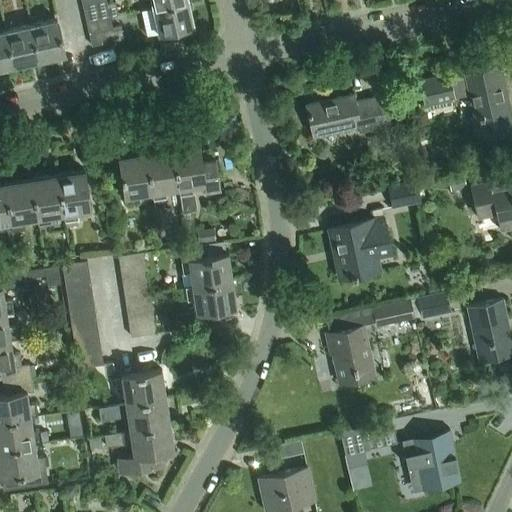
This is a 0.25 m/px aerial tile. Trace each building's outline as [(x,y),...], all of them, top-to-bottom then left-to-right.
[(187,0),(182,0),(152,7),(158,33),(163,32),(178,28),(193,25),(187,0)] [(86,20),(109,15),(118,13),(115,1),(106,3),(83,8),(86,20)] [(112,27),(109,15),(86,20),(88,32),(112,27)] [(30,24),(38,59),(64,54),(56,19),(30,24)] [(30,24),(5,30),(13,65),(38,59),(30,24)] [(88,32),(91,45),(123,38),(120,25),(112,27),(88,32)] [(178,28),(163,32),(165,39),(180,36),(178,28)] [(5,30),(0,31),(0,67),(13,65),(5,30)] [(182,39),(163,43),(165,51),(184,47),(182,39)] [(454,96),(468,93),(468,94),(472,94),(476,114),(470,115),(475,138),(511,130),(511,112),(501,64),(463,72),(464,75),(450,78),(449,71),(417,78),(424,107),(455,100),(454,96)] [(357,126),(358,132),(390,125),(383,94),(353,101),(352,93),(305,103),(312,135),(357,126)] [(198,143),(171,147),(177,187),(178,195),(191,193),(190,185),(203,183),(204,191),(218,189),(213,156),(200,158),(198,143)] [(144,151),(150,191),(151,200),(165,197),(164,189),(177,187),(171,147),(144,151)] [(136,193),(150,191),(144,151),(117,156),(124,198),(125,197),(126,204),(138,202),(136,193)] [(56,173),(62,213),(64,221),(77,219),(76,211),(89,209),(83,169),(56,173)] [(450,190),(466,186),(463,170),(446,174),(450,190)] [(56,173),(29,177),(35,217),(37,225),(49,223),(48,216),(62,213),(56,173)] [(500,230),(511,226),(511,174),(471,184),(478,217),(496,213),(500,230)] [(29,177),(2,182),(8,221),(10,229),(24,227),(22,219),(35,217),(29,177)] [(416,178),(387,183),(391,206),(420,201),(416,178)] [(0,222),(8,221),(2,182),(0,181),(0,222)] [(389,253),(390,253),(383,217),(373,220),(373,217),(328,227),(333,251),(337,250),(343,276),(339,277),(339,278),(350,276),(351,278),(356,276),(355,274),(379,269),(375,252),(388,249),(389,253)] [(196,230),(198,241),(216,238),(214,227),(196,230)] [(193,284),(231,279),(227,254),(208,258),(206,244),(178,248),(182,273),(190,271),(193,284)] [(118,254),(120,267),(145,263),(143,251),(118,254)] [(63,263),(64,276),(89,272),(87,259),(63,263)] [(147,275),(145,263),(120,267),(121,279),(147,275)] [(25,272),(27,284),(29,283),(32,276),(46,274),(48,285),(60,283),(57,266),(25,272)] [(468,269),(456,272),(458,283),(471,281),(468,269)] [(1,289),(8,288),(26,285),(24,272),(0,275),(0,314),(5,314),(12,312),(10,300),(3,301),(1,289)] [(64,276),(66,287),(90,283),(89,272),(64,276)] [(121,279),(123,291),(149,286),(147,275),(121,279)] [(231,279),(193,284),(184,286),(187,301),(195,299),(197,313),(236,306),(231,279)] [(66,287),(68,298),(92,294),(90,283),(66,287)] [(123,291),(125,302),(150,298),(149,286),(123,291)] [(417,295),(421,316),(450,310),(446,289),(417,295)] [(68,298),(70,310),(94,306),(92,294),(68,298)] [(125,302),(127,314),(152,310),(150,298),(125,302)] [(477,361),(511,353),(511,342),(503,299),(466,307),(477,361)] [(373,375),(362,324),(375,321),(376,325),(414,317),(410,300),(372,308),(372,305),(327,315),(330,331),(323,332),(328,354),(332,353),(338,383),(373,375)] [(70,310),(71,322),(96,318),(94,306),(70,310)] [(127,314),(128,325),(154,321),(152,310),(127,314)] [(0,341),(9,340),(17,339),(15,327),(7,328),(5,314),(0,314),(0,341)] [(71,322),(73,332),(97,328),(96,318),(71,322)] [(155,331),(154,321),(128,325),(130,335),(155,331)] [(73,332),(75,344),(99,340),(97,328),(73,332)] [(0,375),(1,382),(31,377),(29,363),(21,364),(19,354),(12,355),(9,340),(0,341),(0,375)] [(75,344),(77,356),(101,352),(99,340),(75,344)] [(103,363),(101,352),(77,356),(78,367),(103,363)] [(123,389),(125,403),(164,396),(160,369),(119,376),(120,378),(112,379),(114,391),(123,389)] [(0,394),(0,421),(30,417),(38,416),(35,402),(28,404),(26,391),(33,390),(31,377),(1,382),(3,394),(0,394)] [(164,396),(125,403),(116,404),(98,407),(101,421),(127,417),(129,429),(168,423),(164,396)] [(0,421),(0,449),(34,444),(42,443),(39,429),(32,430),(30,417),(0,421)] [(340,430),(345,453),(396,441),(391,418),(340,430)] [(129,429),(120,431),(104,433),(106,447),(131,443),(133,456),(124,457),(127,471),(160,465),(157,452),(173,449),(168,423),(129,429)] [(47,429),(40,431),(42,441),(49,440),(47,429)] [(445,431),(413,438),(401,441),(406,464),(418,462),(424,488),(455,481),(445,431)] [(89,437),(90,447),(101,445),(100,435),(89,437)] [(302,511),(301,503),(314,500),(300,439),(276,444),(279,457),(302,452),(305,466),(256,477),(264,511),(279,508),(280,511),(302,511)] [(36,457),(34,444),(0,449),(0,476),(19,474),(21,486),(48,482),(44,456),(36,457)] [(74,483),(62,485),(64,498),(71,496),(75,491),(74,483)]
